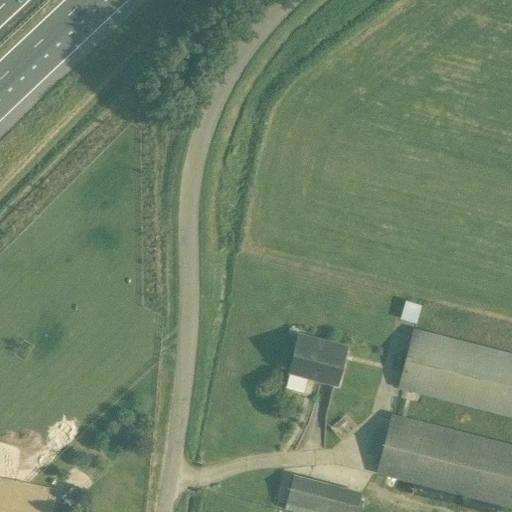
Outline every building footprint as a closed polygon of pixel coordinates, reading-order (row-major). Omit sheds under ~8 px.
[(405,299),(401,318),(419,322),(423,303),(405,299)] [(511,352),(416,332),(410,358),(511,380),(511,391),(509,391),(507,401),(511,401),(511,352)] [(336,384),(346,347),(297,335),(288,371),(336,384)] [(398,358),(378,431),(421,444),(440,371),(398,358)] [(293,474),(284,508),(298,511),(356,511),(362,492),(293,474)]
